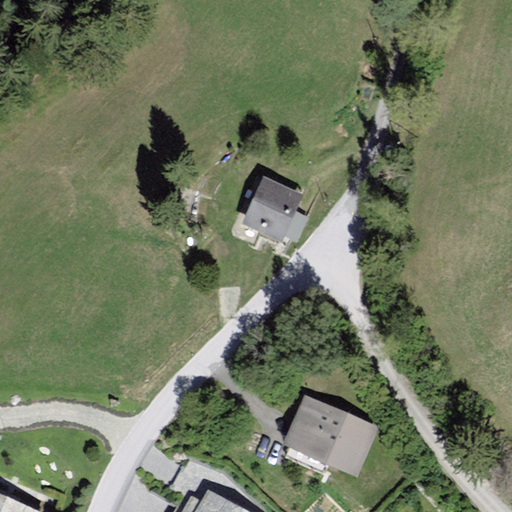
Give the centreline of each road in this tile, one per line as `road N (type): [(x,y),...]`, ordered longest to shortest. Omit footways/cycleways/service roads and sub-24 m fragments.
road 1 (residential): [(99,511),(132,440),(231,330),(325,251)]
road 2 (track): [(495,511),(407,413),(325,251)]
